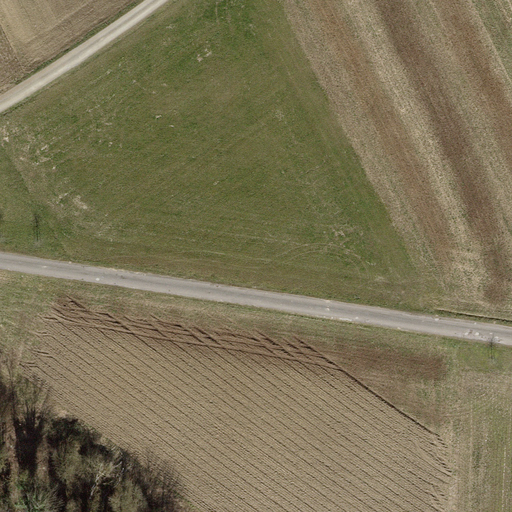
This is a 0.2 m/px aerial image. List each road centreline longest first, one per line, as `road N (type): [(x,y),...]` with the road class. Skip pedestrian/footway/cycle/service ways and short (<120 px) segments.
road 1 (unclassified): [(0,263),(511,328)]
road 2 (track): [(0,115),(169,0)]
